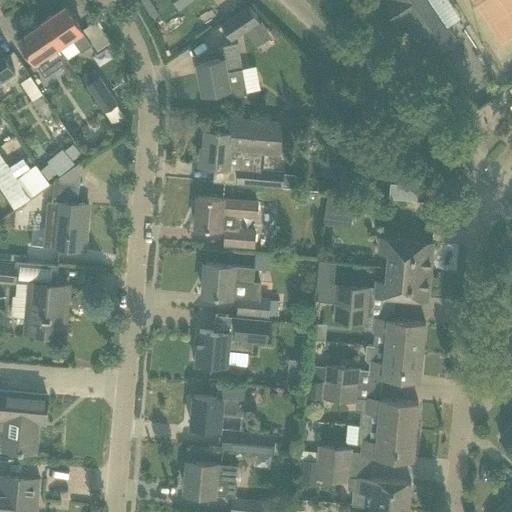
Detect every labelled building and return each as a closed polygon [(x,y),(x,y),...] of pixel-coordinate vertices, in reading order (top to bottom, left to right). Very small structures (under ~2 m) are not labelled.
[(420,42),(429,56),(455,38),(454,37),(430,0),(386,0),(382,3),(398,27),(406,21),(420,42)] [(66,5),(42,22),(59,47),(67,59),(80,50),(81,52),(92,44),(66,5)] [(259,21),(249,6),(221,24),(231,39),(259,21)] [(18,38),(30,54),(45,76),(55,69),(46,56),(59,47),(42,22),(18,38)] [(267,37),(258,22),(245,31),(255,45),(267,37)] [(204,92),(223,88),(225,97),(247,93),(238,42),(218,45),(220,58),(198,62),(204,92)] [(0,50),(0,82),(15,72),(0,50)] [(100,75),(86,84),(105,112),(118,103),(100,75)] [(280,152),(282,123),(232,118),(231,132),(226,131),(206,130),(205,146),(202,146),(200,164),(220,166),(239,167),(238,181),(281,184),(283,169),(253,167),(239,166),(240,149),(254,150),(280,152)] [(74,143),(64,151),(72,161),(81,153),(74,143)] [(56,176),(70,164),(60,151),(45,162),(56,176)] [(0,152),(0,190),(13,210),(31,198),(19,180),(0,152)] [(89,203),(78,203),(81,160),(53,179),(51,200),(55,201),(51,247),(85,249),(89,203)] [(198,196),(196,224),(225,227),(224,243),(254,246),(256,228),(237,227),(238,215),(257,216),(258,202),(220,199),(220,198),(198,196)] [(327,196),(323,223),(337,225),(338,213),(352,215),(354,200),(327,196)] [(338,213),(337,225),(351,226),(352,215),(338,213)] [(389,266),(430,270),(433,242),(381,237),(380,250),(390,251),(389,266)] [(273,265),(272,250),(257,251),(258,266),(273,265)] [(321,261),(320,283),(335,285),(337,263),(321,261)] [(206,262),(203,293),(223,295),(232,296),(232,297),(240,298),(238,312),(270,315),(271,300),(260,299),(262,281),(254,281),(255,267),(226,264),(206,262)] [(0,279),(15,280),(17,265),(0,263),(0,279)] [(376,293),(408,296),(428,298),(430,270),(389,266),(387,281),(377,280),(376,293)] [(26,331),(40,332),(60,334),(62,303),(67,303),(69,285),(49,283),(30,281),(29,298),(16,297),(14,316),(27,318),(26,331)] [(368,287),(338,285),(335,285),(320,283),(318,300),(337,301),(366,304),(368,287)] [(271,300),(270,315),(277,316),(278,301),(271,300)] [(365,316),(366,304),(337,301),(335,318),(365,320),(365,317),(365,316)] [(195,345),(194,355),(197,357),(197,361),(217,363),(228,364),(230,350),(252,352),(253,341),(268,342),(270,319),(237,316),(236,332),(200,329),(198,343),(195,345)] [(375,330),(373,345),(423,350),(425,322),(375,317),(374,330),(375,330)] [(423,350),(373,345),(366,344),(365,358),(367,360),(372,360),(370,373),(420,377),(423,350)] [(309,368),(308,379),(326,380),(357,383),(359,368),(327,365),(327,370),(309,368)] [(302,386),(303,373),(287,371),(285,384),(302,386)] [(326,380),(308,379),(307,394),(356,399),(357,383),(326,380)] [(191,426),(211,428),(220,429),(222,412),(243,414),(246,384),(219,382),(217,397),(194,394),(191,426)] [(47,394),(27,392),(0,389),(0,418),(6,419),(3,448),(35,451),(38,422),(44,423),(47,394)] [(360,397),(359,409),(361,410),(359,424),(416,429),(418,401),(382,398),(382,399),(360,397)] [(511,422),(500,436),(511,447),(511,422)] [(416,429),(359,424),(358,443),(363,443),(362,453),(413,457),(416,429)] [(274,453),(276,434),(224,430),(222,449),(274,453)] [(351,463),(352,449),(320,446),(319,460),(351,463)] [(185,491),(205,493),(214,494),(214,492),(236,494),(238,466),(217,464),(217,463),(188,460),(185,491)] [(349,478),(350,475),(351,463),(319,460),(317,476),(349,478)] [(0,474),(0,475),(0,511),(33,511),(34,501),(38,502),(40,477),(0,474)] [(352,504),(371,505),(408,509),(411,481),(391,479),(374,478),(355,476),(354,489),(352,504)] [(511,511),(511,494),(495,511),(511,511)] [(278,511),(279,504),(271,503),(234,500),(232,511),(278,511)]
